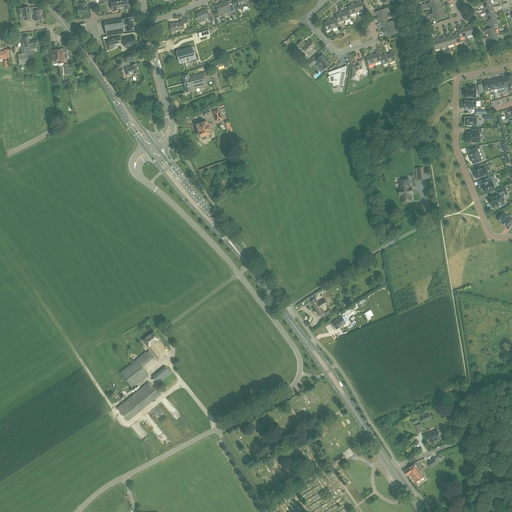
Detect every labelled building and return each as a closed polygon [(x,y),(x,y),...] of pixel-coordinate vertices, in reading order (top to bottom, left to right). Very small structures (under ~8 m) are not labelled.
[(227,1),(215,6),(219,14),(223,13),(224,14),(231,12),(232,12),(235,10),(231,0),(227,2),(227,1)] [(239,9),(240,10),(241,9),(242,8),(246,6),(245,4),(247,3),(248,5),(252,3),(252,5),(253,4),(254,7),(259,5),(256,0),(236,0),(239,6),(238,7),(239,9)] [(484,9),(492,6),(490,0),(489,0),(480,3),(479,3),(480,5),(481,5),(481,6),(483,5),(484,9)] [(111,3),(110,3),(112,11),(113,11),(113,12),(118,11),(117,10),(119,9),(120,10),(124,10),(124,8),(123,1),(116,2),(115,2),(111,3)] [(354,5),(357,13),(363,11),(360,1),(357,2),(358,4),(354,5)] [(432,10),(442,7),(440,2),(425,7),(426,9),(432,7),(432,10)] [(77,7),(78,15),(81,14),(81,15),(87,14),(86,6),(85,3),(76,4),(77,7)] [(348,7),(350,15),(357,13),(354,5),(354,3),(351,4),(351,6),(348,7)] [(485,12),(486,15),(495,13),(492,6),(484,9),(482,9),(483,12),(485,12)] [(19,14),(20,21),(24,21),(31,20),(30,15),(34,14),(35,21),(41,20),(39,7),(29,8),(29,7),(18,9),(18,15),(19,14)] [(429,17),(444,12),(442,7),(432,10),(433,13),(430,14),(428,15),(428,17),(429,17)] [(379,18),(387,15),(385,9),(375,12),(376,15),(378,14),(379,18)] [(198,20),(200,23),(206,20),(205,19),(208,17),(210,22),(214,20),(212,14),(208,16),(205,10),(196,14),(197,17),(196,17),(198,21),(198,20)] [(338,15),(340,22),(347,20),(344,13),(342,13),(342,11),(339,12),(339,14),(338,15)] [(445,17),(444,12),(429,17),(428,17),(429,19),(435,17),(436,20),(445,17)] [(495,13),(486,15),(484,16),(485,19),(487,18),(488,22),(497,19),(495,13)] [(389,22),(387,15),(379,18),(377,19),(378,22),(380,21),(381,25),(383,24),(389,22)] [(134,30),(132,17),(124,18),(124,20),(122,20),(104,22),(106,34),(124,31),(123,30),(126,30),(126,31),(134,30)] [(181,22),(170,24),(171,31),(184,29),(183,24),(187,23),(191,21),(190,19),(187,20),(186,21),(186,19),(180,20),(181,22)] [(324,23),(326,31),(335,28),(332,21),(330,21),(330,19),(327,20),(328,22),(324,23)] [(499,26),(497,19),(488,22),(487,22),(487,25),(489,25),(490,28),(495,27),(499,26)] [(385,31),(395,28),(393,21),(389,22),(383,24),(384,27),(386,27),(387,30),(385,31)] [(474,34),(473,32),(472,29),(470,24),(467,25),(468,27),(464,28),(467,36),(474,34)] [(460,38),(461,38),(467,36),(464,28),(464,26),(461,27),(461,29),(458,30),(458,32),(460,38)] [(488,36),(497,34),(495,27),(490,28),(485,30),(486,33),(487,32),(488,36)] [(388,33),(389,37),(397,34),(395,28),(385,31),(386,34),(388,33)] [(462,42),(461,38),(460,38),(458,32),(456,33),(456,34),(453,35),(452,35),(455,44),(460,42),(461,44),(462,44),(462,42)] [(445,38),(448,46),(455,44),(452,35),(453,35),(452,34),(449,34),(450,36),(446,37),(445,38)] [(489,39),(490,43),(499,40),(497,34),(488,36),(487,37),(488,40),(489,39)] [(439,39),(441,48),(448,46),(445,38),(446,37),(446,35),(442,36),(443,38),(440,39),(439,39)] [(18,54),(19,65),(34,63),(33,52),(31,52),(30,48),(38,46),(37,40),(29,41),(29,36),(23,37),(24,40),(21,40),(22,47),(23,54),(21,54),(18,54)] [(123,39),(124,43),(125,47),(137,45),(136,40),(135,36),(123,39)] [(120,41),(122,41),(121,37),(107,40),(109,46),(110,50),(113,49),(113,48),(115,48),(114,44),(121,43),(120,41)] [(435,50),(441,48),(439,39),(440,39),(439,37),(436,38),(437,40),(432,41),(435,49),(434,49),(434,50),(435,50)] [(301,48),(310,57),(316,51),(313,48),(315,46),(309,40),(305,44),(302,41),(297,46),(300,49),(301,48)] [(0,60),(5,59),(6,60),(10,60),(10,56),(9,52),(8,49),(7,50),(4,50),(4,51),(0,52),(0,49),(0,47),(1,47),(0,44),(0,60)] [(190,47),(176,51),(177,51),(178,54),(180,61),(182,61),(185,60),(184,58),(188,57),(189,61),(195,60),(195,59),(194,59),(192,50),(191,51),(190,47)] [(67,53),(64,53),(61,53),(60,50),(61,50),(53,50),(54,61),(54,64),(60,64),(65,63),(64,59),(67,59),(67,53)] [(373,55),(376,63),(382,61),(381,56),(379,51),(376,52),(376,54),(373,55)] [(387,54),(390,63),(396,61),(393,51),(390,52),(391,53),(387,54)] [(366,57),(368,65),(376,63),(373,55),(372,53),(369,54),(370,56),(366,57)] [(381,56),(382,61),(383,65),(390,63),(387,54),(386,53),(383,54),(384,55),(381,56)] [(127,61),(127,63),(135,60),(133,54),(125,56),(125,57),(120,59),(122,62),(127,61)] [(324,70),(331,64),(322,55),(316,61),(324,70)] [(223,60),(216,62),(218,67),(226,65),(227,67),(233,65),(230,58),(223,60)] [(352,79),(358,80),(359,74),(363,73),(363,74),(363,75),(364,75),(365,75),(366,75),(366,74),(367,74),(367,73),(367,72),(366,72),(367,71),(363,60),(359,62),(360,65),(353,68),(353,69),(352,79)] [(125,69),(128,76),(134,74),(139,72),(137,64),(132,66),(125,69)] [(344,86),(347,66),(342,68),(341,69),(340,69),(341,68),(328,73),(330,77),(332,76),(334,81),(332,82),(334,87),(338,85),(344,86)] [(119,80),(121,82),(124,80),(120,74),(124,72),(121,68),(119,68),(116,71),(114,72),(113,73),(118,80),(119,80)] [(182,76),(186,93),(191,92),(191,91),(193,91),(193,90),(207,86),(203,73),(189,76),(188,74),(182,76)] [(499,79),(502,93),(505,93),(505,90),(504,87),(505,87),(508,87),(506,77),(501,78),(499,79)] [(498,94),(502,93),(499,79),(497,79),(492,80),(494,90),(496,89),(497,89),(498,91),(498,94)] [(495,95),(494,90),(492,80),(491,80),(490,80),(484,82),(485,87),(486,91),(487,91),(490,90),(491,95),(495,95)] [(476,98),(476,90),(473,90),(473,89),(470,89),(470,90),(466,90),(465,98),(476,98)] [(465,101),(464,109),(476,109),(477,101),(465,101)] [(212,112),(216,122),(223,120),(219,109),(212,112)] [(479,125),(479,118),(465,118),(465,125),(468,125),(468,126),(472,126),(472,125),(479,125)] [(201,137),(202,140),(207,139),(206,136),(209,134),(212,133),(209,127),(211,126),(210,123),(208,124),(207,122),(205,123),(205,122),(197,125),(199,131),(198,131),(201,137)] [(467,142),(480,142),(480,134),(482,134),(482,130),(472,129),(471,133),(468,133),(468,136),(467,136),(467,142)] [(477,149),(469,152),(470,157),(471,159),(473,164),(474,164),(481,161),(482,161),(482,160),(481,160),(477,149)] [(476,179),(488,174),(486,171),(490,169),(489,166),(487,162),(480,165),(481,169),(478,170),(474,172),(475,174),(474,175),(476,179)] [(415,168),(417,181),(425,180),(423,167),(415,168)] [(497,181),(495,175),(487,178),(489,181),(486,182),(486,183),(481,185),(483,188),(485,191),(497,187),(495,181),(497,181)] [(410,196),(409,190),(411,190),(410,186),(409,186),(408,179),(401,180),(403,189),(399,190),(400,196),(401,195),(403,203),(412,201),(411,195),(410,196)] [(490,199),(489,199),(491,205),(492,205),(493,208),(499,206),(502,204),(502,205),(506,204),(504,200),(505,200),(503,197),(504,197),(508,195),(507,192),(506,188),(499,191),(500,194),(498,195),(498,196),(495,197),(495,196),(490,198),(490,199)] [(335,199),(331,201),(336,209),(340,207),(335,199)] [(331,201),(327,203),(331,210),(332,211),(336,209),(331,201)] [(277,202),(274,203),(279,212),(282,210),(277,202)] [(327,202),(323,204),(328,212),(331,210),(327,203),(327,202)] [(323,204),(320,206),(324,213),(325,214),(328,212),(323,204)] [(319,205),(316,207),(321,215),(324,213),(320,206),(319,205)] [(316,207),(313,209),(318,217),(321,215),(316,207)] [(261,211),(257,213),(262,221),(265,219),(261,211)] [(503,213),(501,216),(500,215),(498,218),(498,219),(498,220),(506,227),(509,223),(511,224),(511,218),(511,219),(509,217),(503,213)] [(347,216),(344,217),(348,226),(352,224),(347,216)] [(344,217),(340,219),(345,227),(348,226),(344,217)] [(286,220),(283,222),(288,230),(291,228),(286,220)] [(283,222),(279,224),(280,225),(284,232),(288,230),(283,222)] [(335,222),(331,224),(336,232),(339,230),(335,222)] [(331,224),(328,226),(332,233),(333,234),(336,232),(331,224)] [(280,225),(277,227),(282,235),(285,233),(284,232),(280,225)] [(327,225),(324,227),(329,235),(332,233),(328,226),(327,225)] [(277,227),(274,229),(278,236),(279,237),(282,235),(277,227)] [(324,227),(321,229),(326,237),(329,235),(324,227)] [(273,228),(270,230),(275,238),(278,236),(274,229),(273,228)] [(270,230),(267,232),(272,240),(275,238),(270,230)] [(299,237),(296,239),(301,247),(304,245),(299,237)] [(296,239),(293,241),(298,249),(301,247),(296,239)] [(293,241),(290,243),(295,251),(298,249),(293,241)] [(284,246),(281,248),(286,256),(289,253),(284,246)] [(281,248),(278,250),(283,258),(286,256),(281,248)] [(310,301),(320,316),(325,313),(321,308),(327,304),(324,299),(318,303),(315,298),(317,297),(314,294),(308,298),(310,301)] [(343,304),(345,308),(353,303),(351,300),(343,304)] [(344,311),(341,313),(343,316),(344,315),(346,314),(346,315),(355,310),(358,307),(355,303),(353,304),(344,310),(344,311)] [(371,310),(364,314),(368,321),(371,320),(370,318),(374,316),(371,310)] [(341,317),(332,323),(336,329),(346,323),(347,325),(349,323),(347,319),(344,315),(343,316),(342,317),(341,317)] [(143,340),(158,360),(170,351),(166,345),(165,346),(154,332),(143,340)] [(120,373),(132,388),(149,375),(142,367),(152,359),(146,351),(120,373)] [(152,377),(158,384),(171,374),(165,366),(152,377)] [(117,408),(127,421),(160,395),(149,382),(117,408)] [(424,423),(431,420),(429,414),(422,417),(424,423)] [(426,434),(429,444),(441,439),(438,430),(426,434)] [(167,436),(162,439),(167,447),(172,444),(167,436)] [(333,461),(336,464),(345,457),(343,454),(341,455),(340,454),(333,460),(333,461)] [(427,463),(430,468),(438,463),(436,460),(440,458),(438,455),(427,463)] [(410,474),(416,482),(424,477),(418,469),(421,467),(418,462),(414,463),(415,464),(404,471),(407,476),(410,474)]
